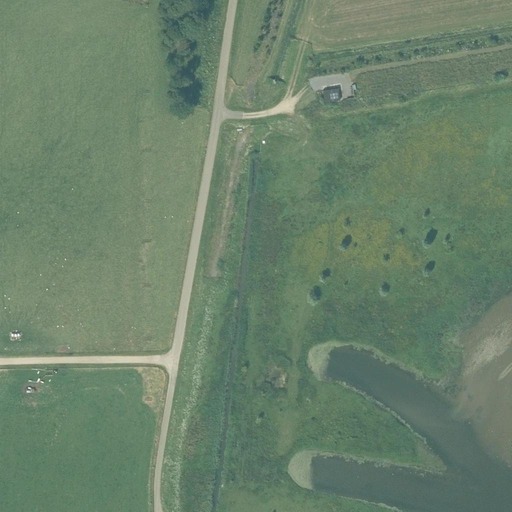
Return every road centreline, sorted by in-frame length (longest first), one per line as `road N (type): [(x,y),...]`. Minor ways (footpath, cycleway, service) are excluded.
road 1 (unclassified): [(156,511),(233,0)]
road 2 (track): [(174,359),(0,362)]
